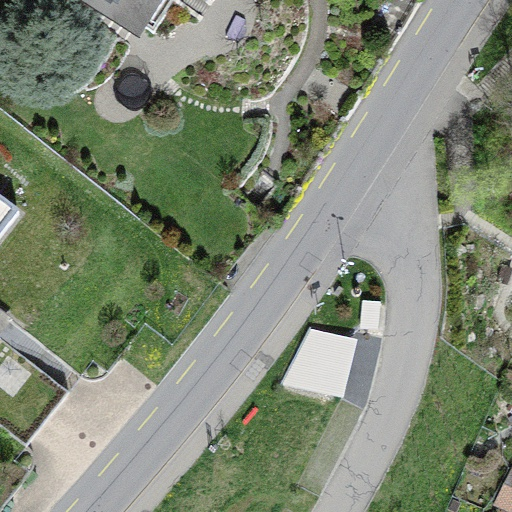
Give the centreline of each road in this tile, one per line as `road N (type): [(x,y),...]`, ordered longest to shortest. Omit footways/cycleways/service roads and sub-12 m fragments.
road 1 (residential): [(349,173),(156,441),(88,511)]
road 2 (residential): [(340,511),(416,386),(433,297),(416,215),(349,173)]
road 3 (residential): [(459,0),(349,173)]
